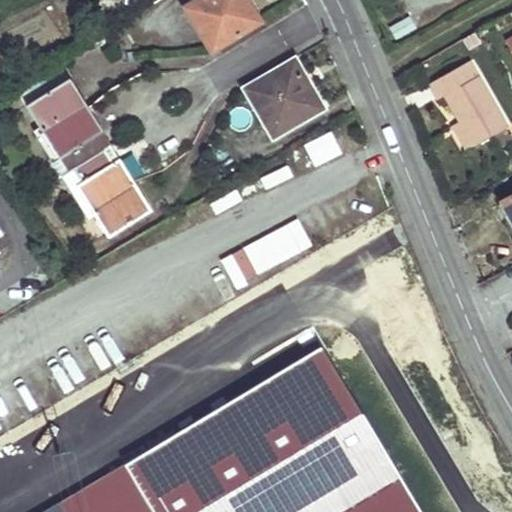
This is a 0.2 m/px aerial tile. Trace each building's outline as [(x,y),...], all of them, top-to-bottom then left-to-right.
[(248,0),(193,0),(185,5),(212,51),(261,22),(248,0)] [(410,15),(391,26),(398,37),(417,27),(410,15)] [(216,88),(288,56),(278,32),(205,64),(216,88)] [(296,57),(245,86),(266,123),(275,118),(283,132),(325,108),(296,57)] [(472,61),(431,83),(439,98),(446,94),(459,120),(473,146),(508,125),(472,61)] [(70,77),(27,103),(41,126),(68,170),(74,166),(104,148),(96,134),(103,130),(70,77)] [(275,118),(266,123),(274,137),(283,132),(275,118)] [(473,146),(459,120),(453,124),(466,149),(473,146)] [(41,126),(34,130),(61,174),(68,170),(41,126)] [(103,130),(96,134),(104,148),(112,143),(103,130)] [(112,143),(104,148),(113,161),(120,157),(112,143)] [(104,148),(74,166),(82,180),(77,184),(95,214),(109,236),(152,209),(135,182),(120,157),(113,161),(104,148)] [(68,170),(61,174),(88,218),(95,214),(77,184),(82,180),(74,166),(68,170)] [(511,196),(502,202),(511,219),(511,196)] [(0,376),(0,427),(8,443),(64,414),(36,358),(0,376)]
